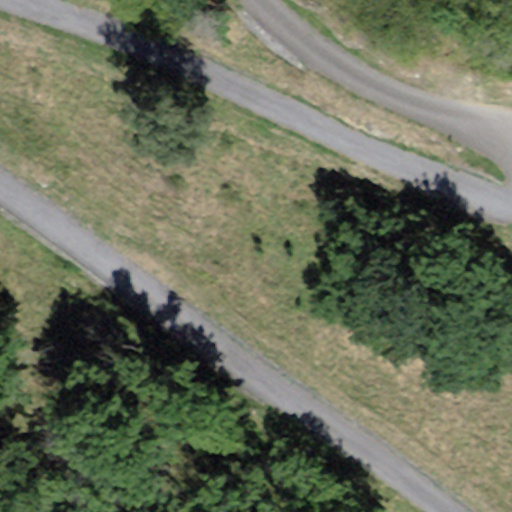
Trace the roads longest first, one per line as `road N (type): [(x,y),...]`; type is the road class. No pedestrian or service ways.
road 1 (unclassified): [(0,186),(431,511)]
road 2 (unclassified): [(511,212),(470,202),(283,102),(42,0)]
road 3 (unclassified): [(263,0),(385,87),(471,119),(511,150)]
